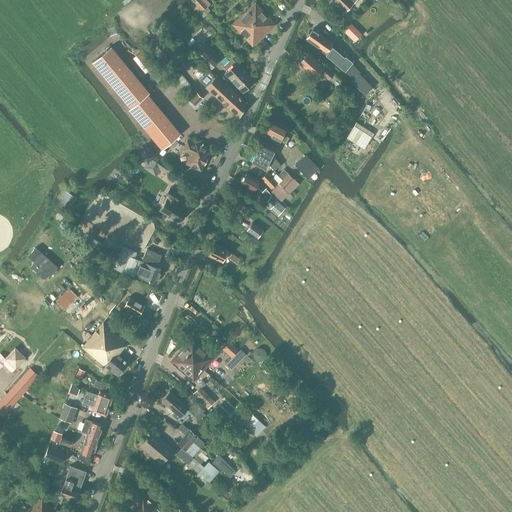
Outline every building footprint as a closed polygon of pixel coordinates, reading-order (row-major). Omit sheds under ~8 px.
[(192,0),(202,11),(210,3),(206,0),(192,0)] [(334,0),(348,14),(350,11),(347,9),(355,0),(334,0)] [(232,24),(252,46),(276,24),(255,2),(232,24)] [(348,23),(342,29),(354,41),(360,35),(348,23)] [(359,28),(366,35),(370,31),(363,23),(359,28)] [(332,42),(312,28),(306,38),(323,50),(322,51),(326,54),(345,70),(353,78),(351,80),(365,95),(373,87),(359,73),(360,71),(351,63),(352,62),(345,56),(344,57),(332,47),(331,48),(329,46),(332,42)] [(186,43),(191,48),(195,44),(190,39),(186,43)] [(92,61),(130,107),(129,109),(162,149),(180,133),(148,94),(149,92),(111,46),(92,61)] [(195,54),(210,69),(217,61),(202,46),(195,54)] [(298,62),(315,76),(324,66),(307,51),(298,62)] [(223,66),(227,70),(225,72),(243,91),(254,81),(232,58),(223,66)] [(322,73),(328,79),(334,73),(328,67),(322,73)] [(183,90),(190,84),(182,75),(175,81),(183,90)] [(216,75),(205,86),(239,118),(246,102),(216,75)] [(188,98),(195,105),(202,97),(195,90),(188,98)] [(266,133),(279,140),(280,139),(286,142),(288,137),(282,134),(286,127),(272,120),(266,133)] [(373,152),(374,153),(380,143),(382,140),(355,124),(347,137),(373,152)] [(186,163),(201,170),(204,163),(205,162),(204,162),(206,158),(207,158),(207,157),(210,150),(195,143),(195,144),(187,140),(183,149),(190,153),(186,163)] [(261,142),(256,152),(270,159),(277,167),(280,164),(272,155),(275,149),(261,142)] [(270,159),(256,152),(251,162),(265,169),(268,163),(274,170),(277,167),(270,159)] [(143,157),(148,161),(144,168),(156,176),(160,169),(165,172),(168,168),(146,153),(143,157)] [(295,164),(303,172),(309,178),(318,169),(308,158),(304,163),(300,159),(295,164)] [(278,175),(281,180),(288,173),(284,169),(278,175)] [(261,178),(271,188),(276,183),(267,172),(261,178)] [(281,180),(278,184),(271,190),(281,200),(298,183),(288,173),(281,180)] [(241,183),(253,190),(256,185),(262,192),(266,188),(259,181),(246,174),(241,183)] [(166,194),(168,196),(159,210),(167,215),(167,213),(179,221),(180,220),(182,220),(183,217),(183,216),(186,210),(174,203),(175,200),(176,200),(180,194),(170,187),(166,194)] [(67,190),(60,201),(69,207),(77,197),(67,190)] [(264,203),(270,208),(277,201),(271,195),(264,203)] [(230,208),(242,216),(244,214),(247,217),(253,209),(237,197),(230,208)] [(247,230),(258,237),(263,230),(252,222),(247,230)] [(208,255),(222,261),(225,254),(228,255),(228,254),(230,255),(231,253),(227,250),(214,243),(208,255)] [(114,268),(128,273),(135,276),(135,274),(155,283),(161,269),(155,266),(157,261),(158,262),(161,255),(146,249),(141,261),(134,258),(137,252),(123,246),(114,268)] [(36,247),(28,256),(34,262),(30,266),(39,274),(43,270),(50,276),(58,267),(36,247)] [(229,257),(237,264),(240,259),(232,253),(229,257)] [(56,303),(69,316),(83,301),(77,295),(82,290),(74,283),(56,303)] [(106,306),(111,310),(123,294),(118,290),(106,306)] [(113,311),(119,314),(126,318),(130,310),(138,315),(144,305),(129,297),(123,307),(119,304),(113,311)] [(82,347),(103,365),(104,363),(117,374),(128,362),(118,354),(127,343),(103,322),(99,326),(95,323),(87,332),(91,336),(82,347)] [(0,353),(12,341),(0,329),(0,353)] [(191,337),(183,346),(185,348),(183,351),(203,369),(214,357),(191,337)] [(238,348),(229,340),(222,348),(231,356),(238,348)] [(185,348),(183,346),(170,361),(178,368),(193,381),(203,369),(183,351),(185,348)] [(5,358),(15,368),(25,357),(15,348),(5,358)] [(241,349),(226,364),(231,368),(245,354),(241,349)] [(258,349),(255,351),(254,354),(256,357),(258,359),(262,359),(264,357),(265,354),(264,351),(262,349),(258,349)] [(56,363),(61,367),(69,358),(64,354),(56,363)] [(0,400),(0,414),(3,417),(40,376),(30,368),(0,400)] [(94,386),(105,390),(107,386),(96,380),(94,386)] [(69,390),(73,394),(79,388),(72,382),(69,390)] [(193,393),(202,402),(206,398),(198,389),(193,393)] [(86,391),(85,394),(88,395),(88,397),(109,405),(113,395),(99,390),(98,395),(86,391)] [(175,411),(172,414),(177,418),(187,407),(182,403),(183,402),(169,391),(161,400),(175,411)] [(88,395),(85,394),(82,402),(86,403),(85,406),(88,407),(89,404),(94,406),(92,411),(106,415),(109,405),(88,397),(88,395)] [(59,418),(71,423),(77,408),(65,403),(59,418)] [(195,414),(201,418),(205,413),(198,409),(195,414)] [(241,423),(255,436),(265,426),(251,412),(241,423)] [(78,458),(88,464),(88,465),(93,451),(94,452),(97,444),(96,443),(102,425),(85,419),(81,431),(87,433),(78,458)] [(177,443),(185,449),(196,437),(189,429),(177,443)] [(140,444),(152,455),(161,463),(173,449),(151,430),(144,437),(146,438),(140,444)] [(59,442),(70,446),(73,439),(62,435),(59,442)] [(44,461),(61,467),(68,451),(58,443),(51,440),(44,461)] [(193,458),(180,447),(175,454),(188,464),(193,458)] [(222,469),(227,463),(218,456),(213,462),(222,469)] [(190,463),(193,466),(211,481),(219,471),(208,461),(203,467),(194,459),(190,463)] [(17,472),(10,465),(4,470),(11,477),(17,472)] [(60,493),(76,499),(86,471),(70,465),(60,493)] [(165,477),(170,482),(169,482),(175,488),(180,484),(169,474),(165,477)] [(125,494),(134,501),(147,511),(150,511),(157,504),(142,492),(140,494),(131,486),(125,494)] [(54,511),(41,498),(26,511),(54,511)] [(147,511),(134,501),(126,511),(128,511),(147,511)]
